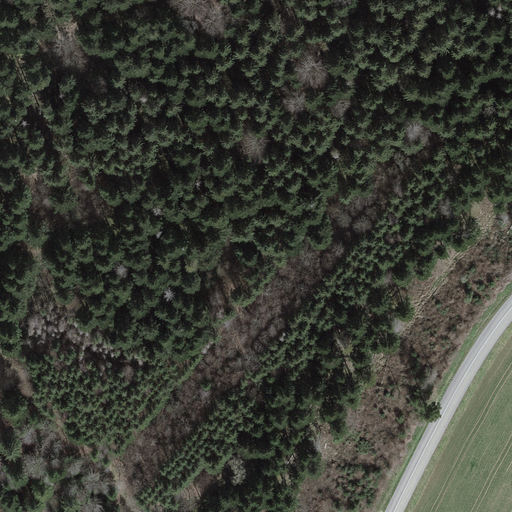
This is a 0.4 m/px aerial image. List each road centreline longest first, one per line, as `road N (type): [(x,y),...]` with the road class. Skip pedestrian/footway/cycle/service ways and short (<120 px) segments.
road 1 (track): [(126,511),(116,479),(18,385),(15,343),(25,305)]
road 2 (secondary): [(511,304),(456,383),(394,511)]
